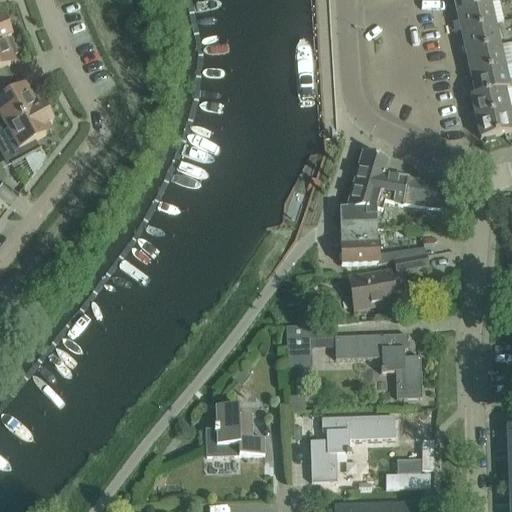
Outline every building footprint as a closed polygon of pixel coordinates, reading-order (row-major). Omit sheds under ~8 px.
[(452,0),(455,11),(499,2),(498,0),(452,0)] [(455,11),(460,32),(494,25),(503,23),(499,2),(455,11)] [(0,42),(10,38),(3,21),(0,21),(0,42)] [(460,32),(465,53),(499,46),(494,25),(460,32)] [(0,85),(11,80),(6,69),(13,66),(14,66),(15,66),(11,57),(16,55),(10,40),(11,39),(10,38),(0,42),(0,85)] [(465,53),(470,74),(504,67),(499,46),(465,53)] [(470,74),(475,95),(504,89),(511,87),(511,80),(507,82),(504,67),(470,74)] [(0,117),(6,128),(43,108),(42,107),(41,107),(33,93),(29,95),(25,86),(23,87),(24,88),(17,92),(11,80),(0,85),(0,117)] [(470,97),(475,118),(509,110),(504,89),(475,95),(475,96),(470,97)] [(2,146),(3,148),(12,165),(11,166),(11,167),(36,154),(35,153),(34,153),(30,145),(49,134),(49,135),(50,134),(47,127),(52,124),(43,108),(6,128),(12,140),(2,146)] [(511,124),(509,110),(475,118),(480,140),(511,133),(511,124)] [(347,210),(339,210),(340,232),(376,231),(375,211),(382,212),(383,205),(402,208),(402,206),(407,179),(385,176),(389,163),(380,158),(363,153),(347,210)] [(407,179),(402,204),(402,206),(450,213),(454,186),(407,179)] [(376,231),(340,232),(341,267),(361,266),(377,266),(376,231)] [(408,251),(392,254),(394,263),(409,260),(425,257),(424,249),(408,251)] [(409,260),(394,263),(396,274),(427,269),(425,257),(409,260)] [(348,281),(354,312),(393,305),(388,274),(348,281)] [(286,329),(287,353),(288,369),(311,368),(309,328),(286,329)] [(330,357),(335,357),(335,363),(381,361),(382,374),(393,374),(394,401),(421,400),(420,359),(404,360),(404,351),(408,351),(407,336),(334,339),(334,343),(330,343),(330,357)] [(232,378),(242,387),(251,376),(241,368),(232,378)] [(214,429),(214,430),(204,430),(205,459),(238,458),(264,458),(264,441),(252,441),(251,419),(238,419),(238,409),(215,409),(215,429),(214,429)] [(326,442),(310,443),(311,485),(337,484),(336,456),(351,456),(351,442),(395,441),(394,418),(321,420),(322,435),(325,435),(326,442)] [(428,429),(414,420),(407,433),(420,441),(428,429)]
